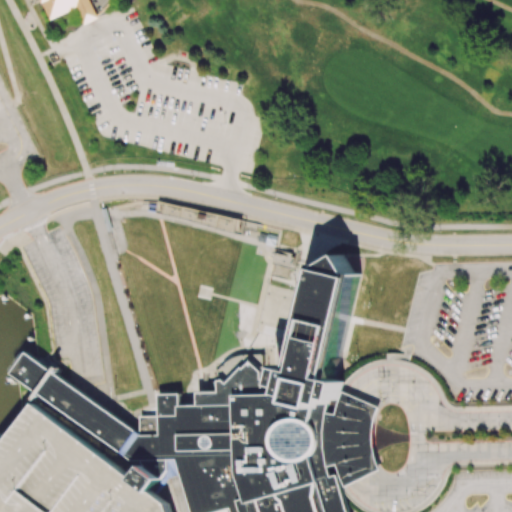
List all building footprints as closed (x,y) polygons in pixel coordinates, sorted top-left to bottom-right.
[(37,0),(48,22),(75,9),(84,27),(99,20),(97,15),(90,0),(37,0)] [(168,201),(164,212),(191,218),(213,224),(235,232),(238,218),(168,201)] [(328,413),(332,397),(336,380),(343,353),(363,272),(355,270),(346,255),(344,252),(326,263),(319,261),(292,368),(284,366),(283,368),(281,379),(274,379),(263,379),(263,370),(252,360),(245,367),(243,366),(239,371),(227,383),(225,379),(219,380),(219,392),(198,392),(198,405),(181,405),(181,393),(161,394),(161,416),(156,416),(142,417),(143,436),(133,437),(134,460),(142,460),(177,459),(181,472),(192,511),(217,511),(228,509),(231,508),(232,511),(348,511),(342,490),(340,483),(337,475),(331,477),(329,467),(325,448),(325,431),(328,413)] [(294,258),(275,254),(270,276),(289,281),(294,258)] [(280,286),(269,284),(267,290),(278,292),(280,286)] [(267,293),(263,307),(260,322),(283,327),(290,298),(267,293)] [(270,327),(259,324),(257,331),(269,334),(270,327)] [(270,339),(269,345),(267,353),(273,354),(280,355),(283,342),(270,339)] [(58,365),(54,371),(26,351),(11,371),(39,392),(35,397),(40,400),(44,395),(134,460),(133,437),(143,436),(59,374),(63,368),(58,365)] [(336,380),(332,397),(341,400),(344,387),(345,382),(336,380)] [(381,406),(379,411),(378,415),(377,419),(376,424),(375,429),(375,434),(374,439),(375,445),(375,450),(377,455),(378,460),(380,465),(382,470),(367,477),(346,488),(343,482),(341,477),(339,470),(337,465),(329,467),(325,448),(325,431),(328,413),(337,414),(339,408),(340,403),(342,397),(345,391),(365,400),(381,406)] [(0,511),(0,451),(36,404),(62,423),(77,435),(133,478),(142,466),(160,479),(150,491),(156,496),(168,504),(170,511),(0,511)] [(181,472),(177,459),(142,460),(142,466),(160,479),(150,491),(156,496),(170,477),(172,476),(181,472)]
